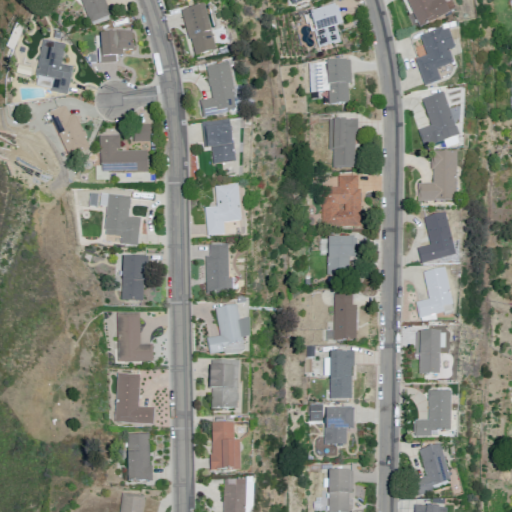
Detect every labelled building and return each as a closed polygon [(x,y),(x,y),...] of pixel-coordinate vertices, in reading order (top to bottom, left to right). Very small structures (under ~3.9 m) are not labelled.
[(89,23),(80,0),(105,0),(111,15),(89,23)] [(406,0),(420,30),(450,16),(449,14),(455,11),(449,0),(445,0),(443,1),(442,0),(439,0),(433,3),(431,0),(406,0)] [(337,4),(310,11),(310,14),(304,15),(306,24),(308,23),(311,32),(314,31),(319,50),(341,44),(336,27),(342,25),(337,4)] [(181,11),(204,5),(207,16),(212,33),(216,51),(195,57),(190,40),(189,40),(181,11)] [(415,62),(425,89),(441,83),(437,72),(454,66),(450,53),(455,51),(448,31),(443,33),(442,30),(420,38),(426,58),(415,62)] [(100,64),(99,49),(101,49),(100,33),(132,32),(132,44),(134,44),(134,50),(123,51),(123,57),(115,57),(116,63),(100,64)] [(43,39),(66,44),(61,65),(73,67),(67,95),(51,92),(53,80),(35,76),(43,39)] [(350,61),(308,62),(310,98),(328,97),(328,105),(349,104),(348,83),(351,83),(350,61)] [(206,67),(212,99),(199,101),(203,118),(232,113),(233,114),(240,102),(236,100),(229,62),(206,67)] [(418,132),(424,150),(459,138),(443,94),(422,101),(431,128),(418,132)] [(69,116),(65,106),(63,107),(52,111),(53,115),(49,117),(51,122),(52,124),(63,151),(61,151),(64,158),(89,148),(85,138),(87,137),(84,131),(82,132),(75,114),(69,116)] [(329,119),(328,149),(333,149),(332,168),(355,168),(356,135),(357,135),(357,120),(329,119)] [(150,142),(149,125),(142,125),(142,123),(131,124),(131,128),(126,128),(126,142),(150,142)] [(230,125),(205,128),(208,149),(212,149),(214,166),(235,163),(230,125)] [(99,136),(99,165),(101,165),(101,174),(148,173),(147,150),(120,151),(120,136),(99,136)] [(418,185),(417,203),(457,203),(457,153),(433,153),(433,185),(418,185)] [(338,175),(358,175),(358,189),(361,190),(361,228),(321,228),(322,186),(338,186),(338,175)] [(214,187),(237,184),(241,221),(223,223),(224,235),(208,237),(205,208),(217,207),(214,187)] [(108,194),(100,194),(99,207),(107,207),(104,231),(106,231),(106,236),(121,237),(120,245),(138,247),(141,218),(128,216),(130,196),(125,196),(126,191),(108,189),(108,194)] [(417,250),(420,266),(456,258),(446,214),(423,220),(430,246),(417,250)] [(354,237),(353,259),(349,259),(349,276),(327,275),(327,255),(328,255),(328,236),(354,237)] [(228,244),(209,245),(209,257),(205,257),(206,295),(232,295),(232,290),(237,290),(237,279),(229,279),(228,244)] [(84,252),(82,260),(90,262),(92,254),(84,252)] [(123,257),(122,301),(143,302),(144,258),(123,257)] [(416,305),(419,321),(444,315),(443,310),(453,307),(444,270),(423,275),(429,302),(416,305)] [(334,305),(335,289),(353,289),(352,305),(357,305),(356,342),(333,342),(334,305)] [(215,309),(237,306),(239,320),(248,319),(251,337),(242,339),(244,353),(240,354),(224,356),(224,354),(209,356),(207,338),(220,336),(215,309)] [(139,313),(117,313),(117,364),(153,363),(152,345),(140,345),(139,313)] [(206,325),(207,337),(218,336),(216,323),(206,325)] [(416,334),(416,357),(419,357),(419,376),(440,376),(440,334),(416,334)] [(330,352),(329,399),(351,400),(352,368),(354,368),(354,352),(330,352)] [(211,409),(212,390),(208,390),(209,366),(212,366),(212,360),(239,361),(237,410),(211,409)] [(118,374),(140,375),(138,407),(154,408),(153,427),(114,424),(118,374)] [(415,422),(414,439),(431,440),(431,434),(450,434),(451,392),(428,392),(428,422),(415,422)] [(324,405),(323,416),(311,416),(312,404),(324,405)] [(326,409),(326,428),(324,428),(324,444),(346,444),(346,429),(353,429),(353,409),(326,409)] [(211,423),(234,423),(235,441),(240,441),(240,470),(210,471),(210,454),(212,454),(211,423)] [(149,434),(127,435),(128,482),(152,481),(152,466),(150,466),(149,434)] [(419,452),(426,478),(412,482),(417,499),(436,494),(435,488),(450,483),(440,447),(419,452)] [(328,511),(328,470),(349,470),(349,471),(352,471),(352,494),(348,494),(348,511),(328,511)] [(224,480),(223,511),(244,511),(246,481),(224,480)] [(122,494),(120,511),(143,511),(144,496),(122,494)]
